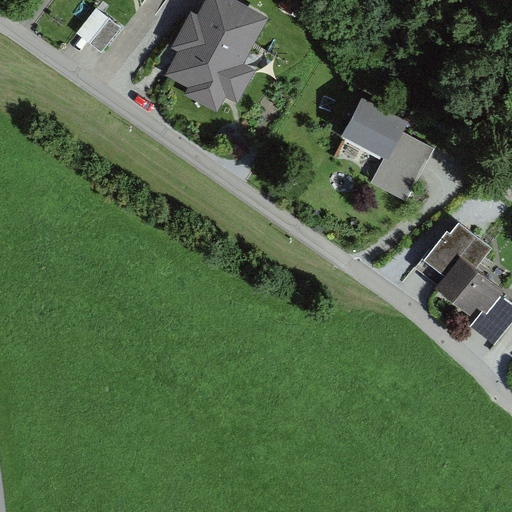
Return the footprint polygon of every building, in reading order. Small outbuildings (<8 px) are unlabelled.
[(269,12),(247,0),(204,0),(200,8),(191,3),(170,42),(177,45),(163,69),(186,82),(183,88),(216,107),(226,90),(238,97),(255,65),(243,59),(269,12)] [(97,6),(78,30),(103,49),(122,24),(97,6)] [(410,113),(363,89),(343,128),(389,152),(402,128),(410,113)] [(435,145),(402,128),(389,152),(375,179),(407,197),(435,145)] [(242,136),(228,146),(237,158),(250,148),(242,136)] [(446,225),(415,265),(471,309),(476,302),(488,312),(509,286),(477,260),(492,241),(460,216),(450,228),(446,225)]
